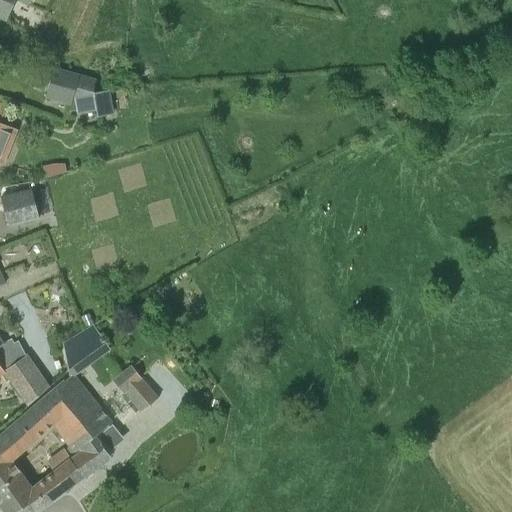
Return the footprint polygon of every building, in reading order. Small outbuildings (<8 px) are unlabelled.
[(0,0),(0,18),(6,21),(13,0),(0,0)] [(71,104),(73,95),(79,75),(53,68),(45,97),(71,104)] [(79,75),(73,95),(94,92),(95,79),(90,78),(79,75)] [(76,109),(78,114),(97,109),(99,117),(111,114),(107,90),(94,92),(73,95),(71,104),(68,112),(76,109)] [(0,163),(3,164),(16,130),(0,123),(0,120),(7,106),(0,102),(0,163)] [(7,224),(39,216),(32,189),(0,197),(7,224)] [(80,317),(86,328),(94,323),(89,313),(80,317)] [(63,344),(70,380),(76,376),(83,370),(64,344),(63,344)] [(3,370),(4,372),(28,406),(50,386),(27,354),(25,355),(3,370)] [(123,392),(125,390),(141,378),(130,366),(114,380),(123,392)] [(123,438),(110,423),(111,422),(76,376),(70,380),(40,406),(52,424),(54,423),(74,455),(86,475),(110,456),(107,452),(123,438)] [(157,398),(141,378),(125,390),(142,411),(157,398)] [(0,483),(20,470),(13,460),(52,424),(40,406),(0,439),(0,483)] [(86,475),(74,455),(71,457),(64,449),(47,462),(53,470),(31,486),(43,506),(86,475)] [(28,511),(43,506),(31,486),(20,470),(0,483),(0,503),(6,511),(14,511),(22,507),(25,511),(28,511)]
